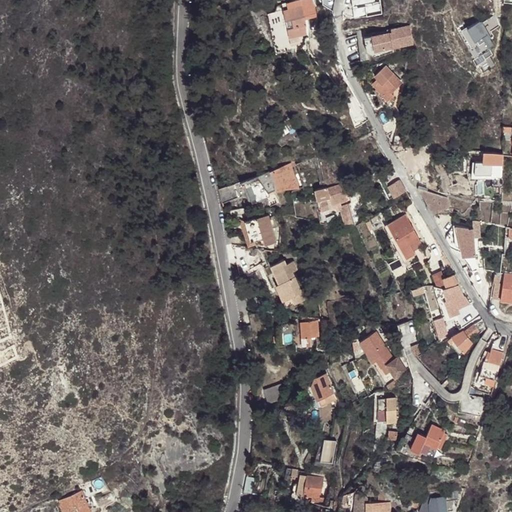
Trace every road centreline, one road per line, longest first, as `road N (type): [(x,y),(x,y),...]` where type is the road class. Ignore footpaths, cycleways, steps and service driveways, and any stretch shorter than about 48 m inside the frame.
road 1 (residential): [(231,511),(245,384),(184,93),(184,0)]
road 2 (residential): [(511,327),(477,300),(377,130),(338,50),(342,0)]
